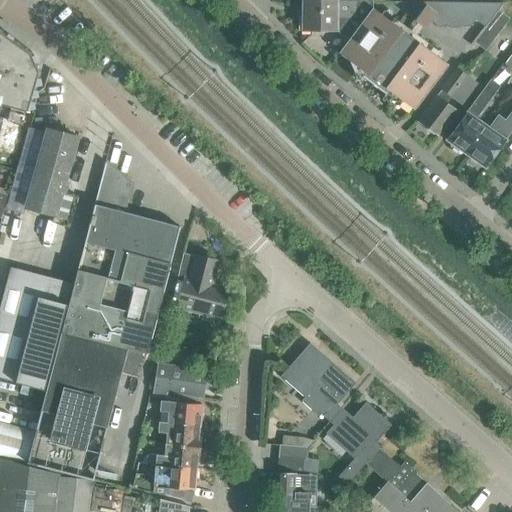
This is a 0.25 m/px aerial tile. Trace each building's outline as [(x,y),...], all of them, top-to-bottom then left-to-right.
[(339,30),(349,38),(371,8),(371,1),(358,0),(354,0),(354,1),(303,0),(302,29),(339,30)] [(458,2),(453,2),(444,2),(421,1),(405,1),(392,1),(392,5),(394,6),(424,29),(429,21),(433,24),(436,28),(448,26),(448,29),(460,28),(458,2)] [(471,27),(472,22),(474,2),(458,2),(460,28),(471,27)] [(502,3),(474,2),(472,22),(476,22),(483,27),(493,16),(502,4),(502,3)] [(371,8),(349,38),(337,53),(364,73),(361,77),(384,94),(387,90),(413,110),(447,66),(371,8)] [(504,25),(493,16),(483,27),(469,46),(470,46),(473,43),(484,51),(504,25)] [(0,103),(11,107),(21,110),(24,111),(25,108),(29,107),(28,101),(28,100),(27,100),(29,96),(32,95),(31,89),(31,88),(32,84),(36,83),(35,77),(34,77),(36,70),(26,49),(0,30),(0,103)] [(470,73),(466,70),(459,64),(440,89),(440,90),(435,97),(436,97),(421,116),(417,121),(436,136),(455,112),(445,105),(451,97),(460,105),(476,84),(467,76),(470,73)] [(445,139),(464,154),(484,127),(483,126),(474,119),(485,105),(484,104),(499,85),(490,79),(476,98),(445,139)] [(21,110),(11,107),(7,120),(17,123),(21,110)] [(484,169),(503,143),(511,131),(511,109),(504,120),(497,115),(486,128),(485,127),(484,127),(464,154),(465,155),(484,169)] [(0,153),(1,154),(7,133),(10,123),(3,121),(4,118),(0,117),(0,153)] [(64,183),(77,137),(46,129),(24,209),(54,217),(52,223),(68,228),(76,196),(65,193),(68,185),(64,183)] [(131,184),(106,162),(105,162),(35,431),(27,462),(93,480),(120,372),(123,373),(129,348),(146,352),(155,320),(179,226),(124,212),(131,184)] [(199,313),(197,319),(218,324),(228,288),(213,284),(218,261),(194,254),(193,256),(184,253),(170,306),(199,313)] [(9,266),(0,300),(0,378),(43,389),(72,283),(9,266)] [(231,323),(225,322),(223,332),(229,333),(231,323)] [(318,416),(320,414),(332,424),(344,411),(336,404),(355,383),(309,343),(288,367),(282,374),(280,376),(304,397),(300,401),(318,416)] [(161,360),(181,365),(185,352),(165,346),(161,360)] [(146,352),(129,348),(123,373),(135,376),(141,352),(146,354),(146,352)] [(282,374),(288,367),(280,359),(273,367),(282,374)] [(152,395),(163,397),(165,397),(165,394),(191,397),(191,396),(193,383),(202,384),(205,370),(157,363),(152,395)] [(191,397),(165,394),(165,397),(163,397),(163,401),(160,401),(159,411),(167,411),(166,422),(199,425),(201,404),(195,403),(196,397),(191,396),(191,397)] [(386,455),(373,444),(390,425),(365,403),(352,417),(344,411),(332,424),(341,433),(333,443),(343,452),(344,450),(353,458),(355,456),(372,471),(386,455)] [(0,422),(0,455),(27,462),(35,431),(0,422)] [(164,444),(166,444),(200,447),(201,433),(198,433),(199,425),(166,422),(158,422),(157,432),(166,432),(164,444)] [(306,447),(294,446),(294,438),(282,437),(281,445),(278,445),(277,457),(305,459),(306,447)] [(199,461),(200,447),(166,444),(165,455),(139,453),(137,463),(154,465),(195,468),(196,461),(199,461)] [(403,462),(399,466),(386,455),(372,471),(386,482),(372,497),(373,498),(360,511),(458,511),(415,474),(416,473),(403,462)] [(320,461),(305,459),(277,457),(276,469),(304,471),(304,472),(319,474),(320,461)] [(87,511),(91,482),(59,478),(59,475),(0,458),(0,511),(87,511)] [(193,489),(195,468),(154,465),(153,476),(135,474),(132,487),(153,493),(153,486),(168,488),(166,496),(190,503),(193,489)] [(314,506),(315,476),(308,475),(294,475),(294,473),(276,473),(274,511),(319,511),(320,506),(314,506)] [(182,511),(183,505),(159,499),(157,511),(182,511)]
